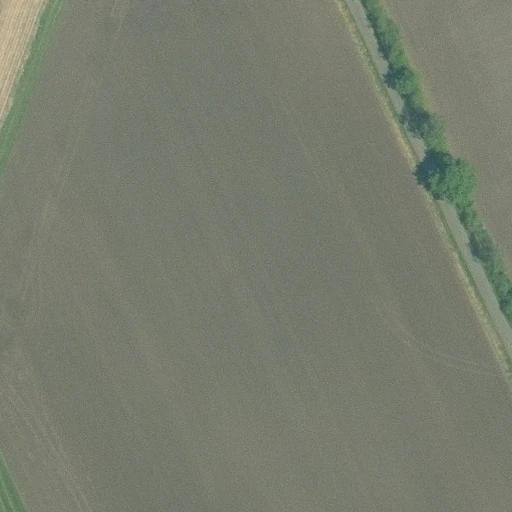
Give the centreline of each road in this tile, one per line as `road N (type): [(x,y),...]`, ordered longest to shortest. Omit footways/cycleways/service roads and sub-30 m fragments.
road 1 (unclassified): [(511,353),(348,0)]
road 2 (track): [(57,0),(0,162)]
